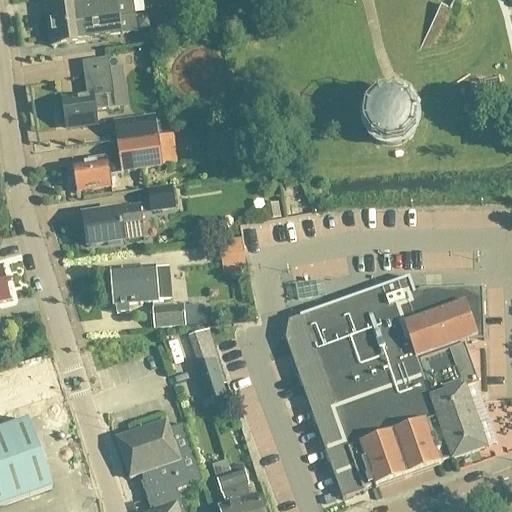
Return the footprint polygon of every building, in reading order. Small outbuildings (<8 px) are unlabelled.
[(109,23),(135,19),(133,2),(84,9),(83,7),(46,13),(49,32),(109,23)] [(368,92),(348,99),(350,106),(352,112),(370,164),(435,142),(415,85),(413,85),(415,80),(425,61),(429,53),(448,13),(448,12),(439,7),(418,51),(414,59),(406,76),(404,80),(400,81),(388,85),(368,92)] [(90,45),(90,43),(138,36),(135,19),(109,23),(49,32),(52,51),(90,45)] [(183,20),(158,23),(160,42),(186,38),(183,20)] [(172,75),(172,78),(172,81),(173,83),(174,86),(175,89),(176,92),(178,94),(180,96),(182,98),(184,100),(187,102),(189,103),(192,104),(195,104),(198,105),(201,105),(204,104),(207,104),(209,103),(212,102),(215,100),(217,98),(219,96),(221,94),(223,92),(224,89),(225,86),(226,84),(226,81),(227,77),(226,75),(226,72),(225,69),(224,66),(223,64),(221,61),(219,59),(217,57),(215,55),(212,54),(209,53),(207,52),(204,51),(201,51),(198,51),(195,51),(192,52),(189,52),(187,54),(184,55),(182,57),(180,59),(178,61),(176,64),(175,66),(174,69),(173,72),(172,75)] [(80,102),(61,105),(63,117),(61,118),(62,129),(65,128),(65,132),(97,128),(96,115),(108,113),(105,97),(110,97),(106,65),(84,68),(88,98),(80,100),(80,102)] [(478,83),(469,85),(472,102),(500,96),(497,79),(483,82),(478,83)] [(73,171),(74,179),(75,183),(73,185),(74,190),(76,192),(77,197),(110,191),(109,181),(122,179),(122,177),(161,171),(153,122),(114,128),(119,160),(89,164),(89,169),(73,171)] [(203,171),(232,169),(230,133),(202,135),(203,171)] [(161,166),(181,164),(180,139),(159,141),(161,166)] [(171,191),(147,194),(150,215),(174,212),(171,191)] [(490,232),(511,232),(511,209),(490,210),(490,232)] [(82,221),(87,251),(124,245),(122,230),(142,226),(140,210),(118,213),(119,216),(82,221)] [(415,274),(447,274),(447,257),(416,256),(415,274)] [(486,273),(487,257),(465,256),(464,272),(486,273)] [(155,271),(155,272),(158,304),(171,302),(168,270),(155,271)] [(2,272),(0,272),(0,307),(10,305),(2,272)] [(155,272),(111,276),(112,280),(109,283),(110,289),(113,291),(115,311),(117,311),(117,318),(129,317),(128,310),(158,307),(158,304),(155,272)] [(288,325),(285,343),(342,504),(343,503),(343,502),(364,495),(363,493),(374,489),(374,491),(407,480),(440,468),(439,466),(452,462),(452,464),(454,463),(485,452),(464,392),(475,388),(477,387),(463,348),(417,365),(416,362),(477,341),(476,341),(483,341),(483,344),(484,344),(484,343),(482,291),(441,293),(425,293),(418,293),(418,294),(414,296),(409,281),(299,320),(299,321),(288,325)] [(303,282),(286,284),(289,306),(305,304),(303,282)] [(185,331),(183,310),(152,312),(153,334),(185,331)] [(204,408),(226,400),(213,362),(192,369),(200,395),(204,408)] [(41,369),(10,379),(17,400),(48,389),(41,369)] [(510,391),(491,393),(492,402),(511,400),(510,391)] [(26,424),(0,432),(0,509),(50,492),(26,424)] [(173,433),(125,443),(132,478),(145,476),(152,508),(180,503),(177,490),(201,485),(196,462),(179,465),(173,433)] [(244,475),(231,479),(235,493),(240,511),(261,511),(258,499),(251,501),(247,490),(249,489),(244,475)] [(235,493),(231,479),(218,484),(222,498),(223,498),(227,509),(219,511),(240,511),(235,493)]
